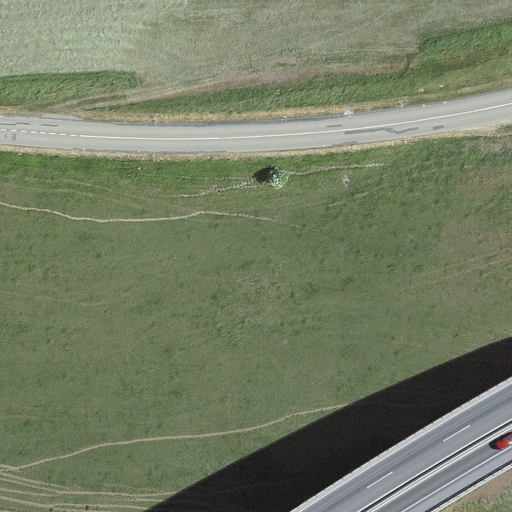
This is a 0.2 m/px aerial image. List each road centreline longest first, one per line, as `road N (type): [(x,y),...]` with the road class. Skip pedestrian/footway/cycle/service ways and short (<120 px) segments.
road 1 (secondary): [(511,103),(234,138),(0,129)]
road 2 (trunk): [(511,401),(329,511)]
road 3 (trunk): [(387,511),(511,437)]
